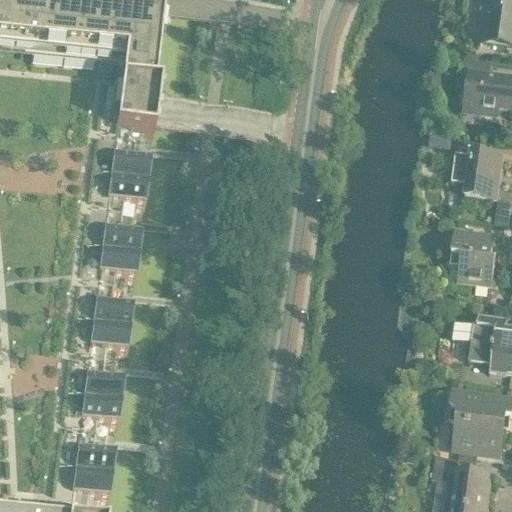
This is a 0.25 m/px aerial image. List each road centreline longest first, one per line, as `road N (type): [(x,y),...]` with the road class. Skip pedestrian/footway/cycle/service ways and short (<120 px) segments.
road 1 (secondary): [(261,511),(322,55),(341,0)]
road 2 (secondary): [(317,0),(246,511)]
